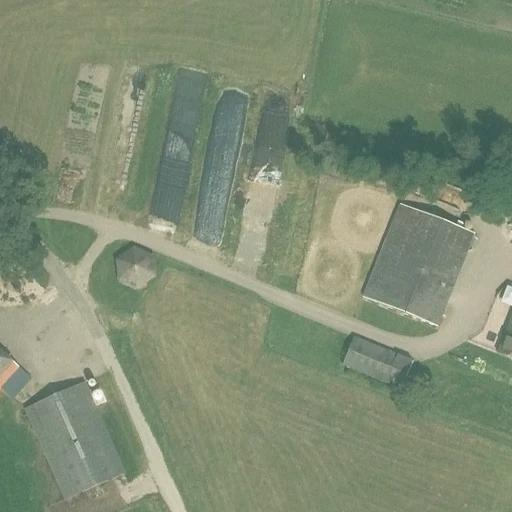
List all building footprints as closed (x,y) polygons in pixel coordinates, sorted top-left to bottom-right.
[(172,160),(195,165),(205,113),(182,108),(172,160)] [(475,235),(401,206),(364,298),(438,328),(475,235)] [(150,256),(132,248),(116,260),(118,281),(136,289),(152,277),(150,256)] [(511,314),(497,352),(511,358),(511,314)] [(401,390),(413,362),(354,338),(342,366),(401,390)] [(31,379),(0,350),(0,390),(1,389),(13,399),(31,379)] [(67,500),(125,474),(85,384),(26,410),(67,500)]
